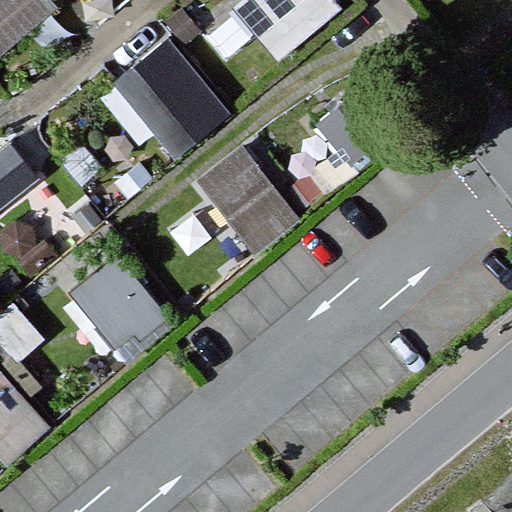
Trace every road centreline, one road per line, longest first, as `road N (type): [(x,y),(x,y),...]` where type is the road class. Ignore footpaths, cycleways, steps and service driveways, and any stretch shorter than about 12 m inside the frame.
road 1 (residential): [(511,373),(345,511)]
road 2 (residential): [(511,161),(382,0)]
